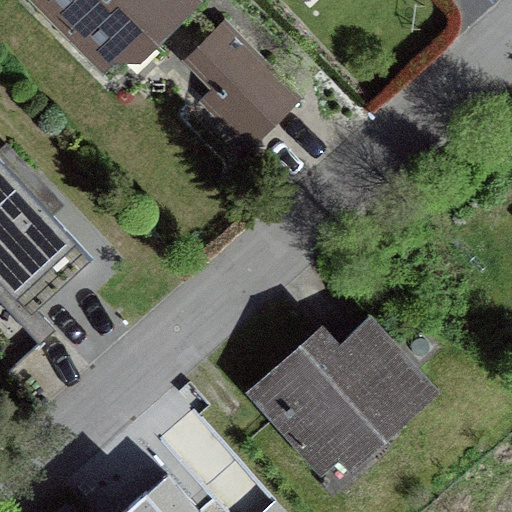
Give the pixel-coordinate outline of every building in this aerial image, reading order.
[(192,5),(187,0),(26,0),(95,73),(116,54),(126,65),(192,5)] [(230,78),(204,104),(246,146),(292,101),(222,30),(202,50),(230,78)] [(0,281),(31,315),(90,261),(0,163),(0,281)] [(310,322),(236,387),(305,465),(333,440),(350,458),(427,391),(360,315),(329,343),(310,322)] [(161,463),(105,511),(260,511),(211,456),(180,484),(161,463)] [(511,511),(511,503),(501,511),(511,511)]
